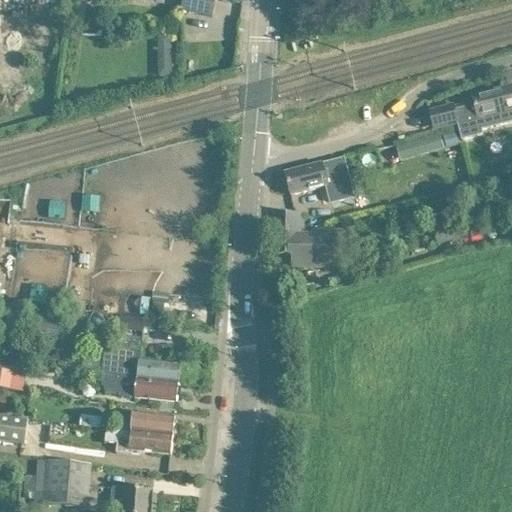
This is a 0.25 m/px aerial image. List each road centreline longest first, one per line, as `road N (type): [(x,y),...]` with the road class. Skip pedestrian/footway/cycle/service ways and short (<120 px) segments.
road 1 (tertiary): [(230,511),(253,162)]
road 2 (unclassified): [(511,67),(428,86),(368,138),(253,162)]
road 3 (tertiary): [(253,162),(261,0)]
